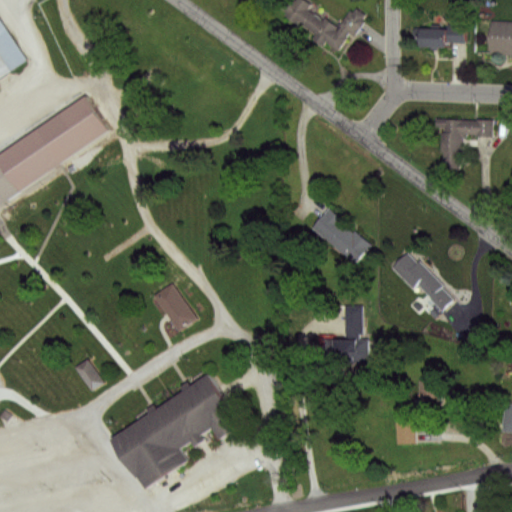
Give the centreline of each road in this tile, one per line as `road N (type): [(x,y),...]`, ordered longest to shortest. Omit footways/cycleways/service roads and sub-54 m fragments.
road 1 (residential): [(511,244),(179,0)]
road 2 (residential): [(271,511),(511,465)]
road 3 (residential): [(363,135),(395,91),(395,0)]
